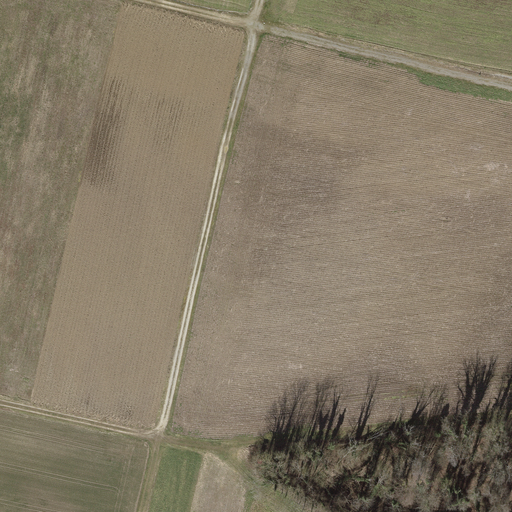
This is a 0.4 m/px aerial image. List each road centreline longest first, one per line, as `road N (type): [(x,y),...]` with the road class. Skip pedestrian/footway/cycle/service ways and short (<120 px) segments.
road 1 (track): [(511,80),(258,21),(263,0)]
road 2 (track): [(0,401),(220,448)]
